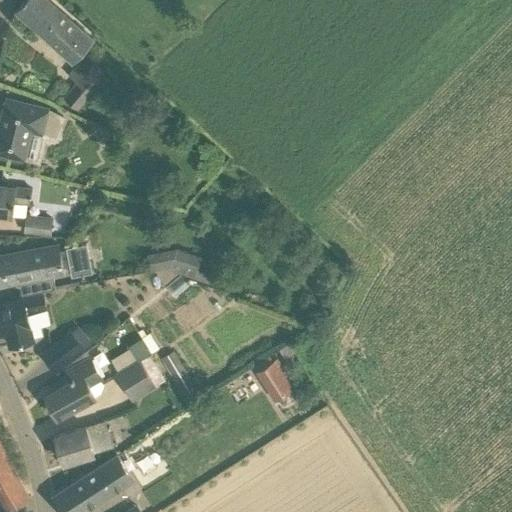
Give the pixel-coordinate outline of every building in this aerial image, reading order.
[(49,0),(23,0),(15,10),(74,61),(94,38),(49,0)] [(100,84),(86,73),(78,81),(92,93),(100,84)] [(50,106),(26,100),(23,113),(3,108),(0,119),(0,152),(25,159),(25,158),(37,161),(42,158),(47,138),(43,133),(50,106)] [(32,187),(0,183),(0,212),(12,214),(14,199),(31,201),(32,187)] [(54,216),(27,213),(24,231),(51,234),(54,216)] [(60,244),(0,255),(0,283),(65,271),(64,267),(71,266),(73,276),(93,272),(87,243),(67,247),(68,249),(61,251),(60,244)] [(202,255),(178,247),(170,269),(195,278),(202,255)] [(213,274),(198,269),(195,279),(210,284),(213,274)] [(27,312),(46,307),(43,294),(0,303),(0,332),(8,331),(11,344),(33,339),(27,312)] [(79,326),(71,332),(84,348),(84,349),(92,342),(79,326)] [(70,331),(43,352),(57,370),(84,348),(71,332),(70,331)] [(112,359),(118,371),(138,359),(132,347),(112,359)] [(174,350),(161,357),(187,401),(200,393),(174,350)] [(141,358),(149,371),(156,384),(165,379),(150,353),(141,358)] [(96,395),(89,384),(102,377),(92,357),(67,370),(73,380),(46,394),(57,416),(96,395)] [(140,357),(138,359),(116,372),(124,385),(149,371),(141,358),(140,357)] [(259,372),(276,398),(291,388),(275,362),(259,372)] [(132,399),(156,384),(149,371),(124,385),(132,399)] [(105,419),(56,434),(64,461),(113,446),(105,419)] [(0,445),(0,511),(1,511),(29,497),(0,445)] [(81,511),(134,479),(118,454),(53,495),(64,511),(81,511)] [(143,511),(138,503),(123,511),(143,511)]
